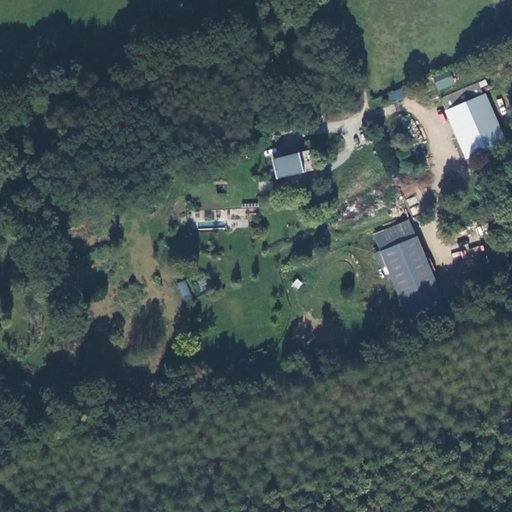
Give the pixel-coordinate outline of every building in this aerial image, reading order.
[(294,5),(268,16),(272,26),(298,15),(294,5)] [(449,68),(434,75),(437,82),(452,75),(449,68)] [(452,75),(437,82),(440,88),(455,82),(452,75)] [(484,94),(479,82),(443,97),(449,109),(484,94)] [(388,91),(389,101),(405,98),(403,88),(388,91)] [(484,94),(449,109),(469,156),(504,141),(484,94)] [(276,179),(304,172),(299,152),(271,158),(276,179)] [(415,196),(406,199),(409,206),(418,203),(415,196)] [(375,236),(381,250),(417,236),(411,221),(375,236)] [(381,250),(404,307),(440,292),(417,236),(381,250)] [(485,248),(452,250),(453,268),(486,266),(485,248)] [(291,285),(298,290),(303,283),(296,278),(291,285)] [(185,280),(177,283),(184,301),(192,298),(185,280)]
